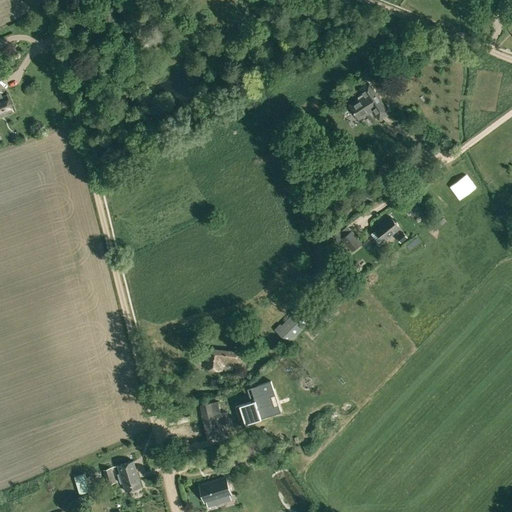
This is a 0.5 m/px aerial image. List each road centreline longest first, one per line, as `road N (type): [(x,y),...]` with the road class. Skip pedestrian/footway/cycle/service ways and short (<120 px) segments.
road 1 (track): [(177,511),(48,0)]
road 2 (track): [(367,0),(511,59)]
